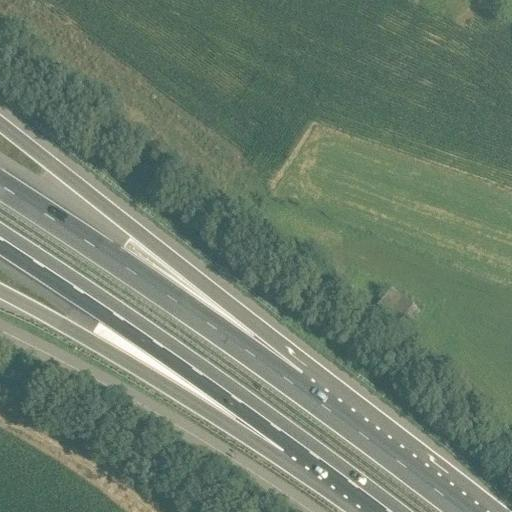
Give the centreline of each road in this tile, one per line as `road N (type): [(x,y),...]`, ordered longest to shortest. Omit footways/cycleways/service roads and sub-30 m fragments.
road 1 (motorway): [(0,241),(384,511)]
road 2 (motorway): [(0,294),(382,511)]
road 3 (motorway): [(300,386),(140,237),(0,123)]
road 4 (motorway): [(300,386),(0,183)]
road 5 (unclassified): [(0,331),(138,401),(310,511)]
road 6 (motorway): [(465,511),(300,386)]
